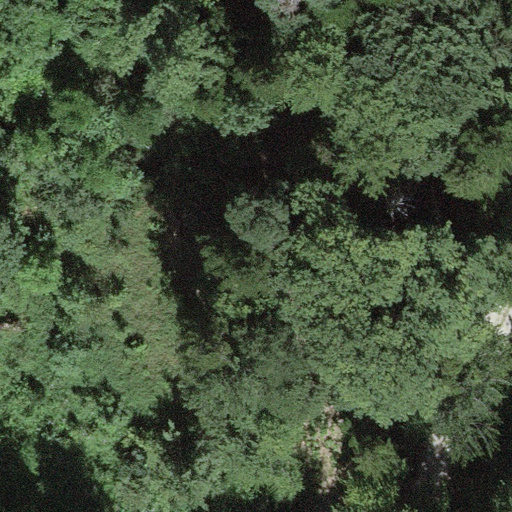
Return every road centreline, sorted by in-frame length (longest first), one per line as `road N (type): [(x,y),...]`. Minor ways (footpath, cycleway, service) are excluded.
road 1 (track): [(419,511),(511,298)]
road 2 (track): [(0,135),(114,0)]
